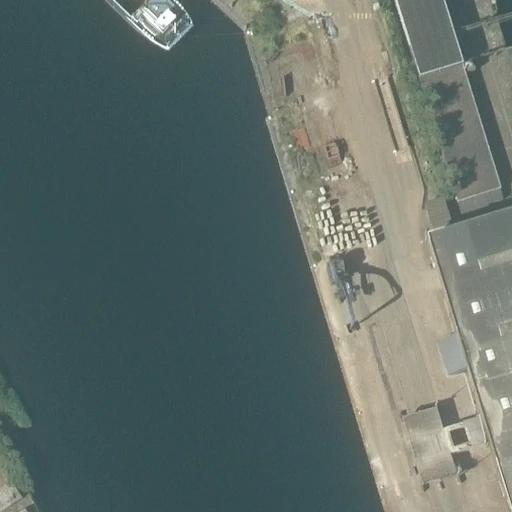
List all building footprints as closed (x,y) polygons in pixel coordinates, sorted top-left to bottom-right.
[(396,0),(456,205),(460,216),(486,209),(486,206),(501,202),(498,193),(499,192),(463,68),(465,67),(445,0),(396,0)] [(449,224),(441,200),(436,202),(424,206),(431,229),(449,224)] [(431,238),(424,240),(447,317),(511,297),(511,213),(459,229),(447,233),(431,238)] [(511,297),(447,317),(454,339),(464,373),(471,395),(511,382),(511,297)] [(444,431),(442,432),(449,456),(451,456),(483,446),(484,449),(487,448),(494,471),(511,465),(511,382),(471,395),(478,418),(475,419),(476,422),(444,431)] [(404,418),(415,467),(445,460),(444,453),(434,455),(429,436),(441,433),(436,411),(404,418)] [(511,511),(511,465),(494,471),(506,511),(511,511)]
